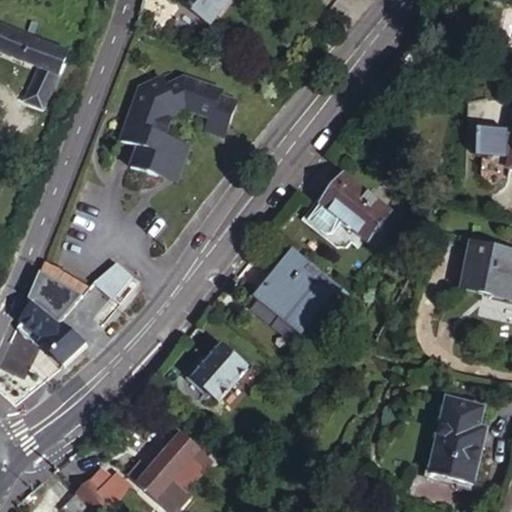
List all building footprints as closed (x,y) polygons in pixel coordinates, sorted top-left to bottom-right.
[(175,0),(174,2),(184,9),(183,10),(193,17),(209,29),(230,0),(175,0)] [(30,34),(35,37),(68,52),(74,36),(36,19),(30,34)] [(0,49),(26,61),(35,37),(30,34),(0,20),(0,49)] [(35,37),(26,61),(40,67),(59,76),(68,52),(35,37)] [(434,64),(417,50),(405,65),(422,79),(434,64)] [(59,76),(40,67),(32,86),(50,94),(59,76)] [(164,90),(160,81),(137,92),(120,144),(137,150),(130,170),(156,180),(183,167),(189,151),(165,143),(173,121),(186,115),(209,123),(204,136),(222,143),(236,104),(219,98),(220,94),(182,81),(164,90)] [(50,94),(32,86),(26,99),(44,106),(50,94)] [(475,159),(504,160),(505,132),(476,131),(475,159)] [(176,187),(183,167),(156,180),(176,187)] [(347,174),(340,183),(345,186),(352,178),(347,174)] [(345,186),(340,183),(324,205),(347,223),(370,241),(394,211),(352,178),(345,186)] [(347,223),(324,205),(314,216),(338,235),(347,223)] [(464,291),(511,299),(511,250),(473,243),(464,291)] [(303,330),(339,286),(297,251),(261,296),(303,330)] [(41,350),(62,370),(64,369),(66,366),(70,363),(86,347),(55,318),(84,284),(73,276),(44,264),(18,323),(22,326),(21,333),(32,343),(36,343),(39,341),(44,345),(41,350)] [(117,296),(132,279),(119,268),(101,282),(117,296)] [(222,404),(252,368),(223,344),(193,381),(222,404)] [(498,407),(459,399),(444,473),(487,482),(495,441),(491,435),(498,407)] [(181,489),(208,461),(177,432),(144,466),(136,459),(124,472),(152,497),(152,498),(166,511),(167,511),(185,493),(181,489)] [(91,477),(73,492),(89,511),(98,511),(126,484),(114,471),(109,476),(99,467),(91,477)] [(89,511),(73,492),(59,503),(66,511),(89,511)]
